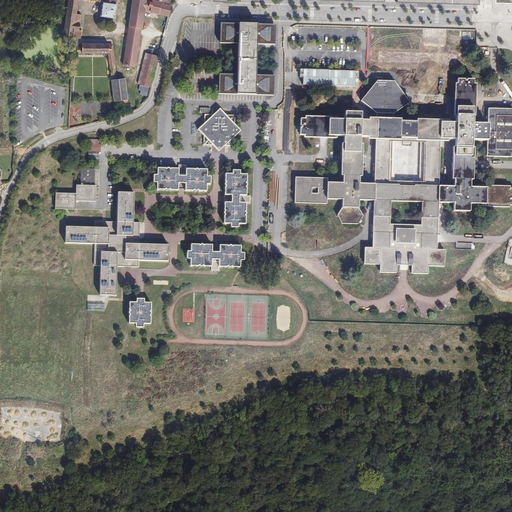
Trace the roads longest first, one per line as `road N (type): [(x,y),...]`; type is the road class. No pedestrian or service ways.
road 1 (track): [(153,511),(174,499),(233,500),(283,468),(305,437),(511,444)]
road 2 (residential): [(175,19),(150,102),(34,148),(0,212)]
road 3 (residential): [(487,18),(207,10)]
